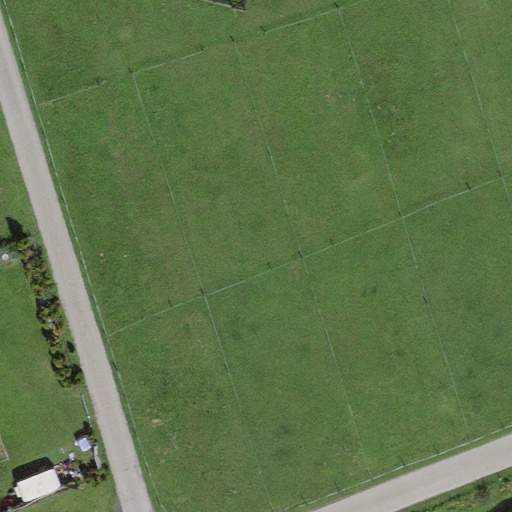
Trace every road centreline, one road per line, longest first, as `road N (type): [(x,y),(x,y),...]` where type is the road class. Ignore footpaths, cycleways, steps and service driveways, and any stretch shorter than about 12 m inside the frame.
road 1 (track): [(139,511),(0,57)]
road 2 (unclassified): [(375,511),(511,458)]
